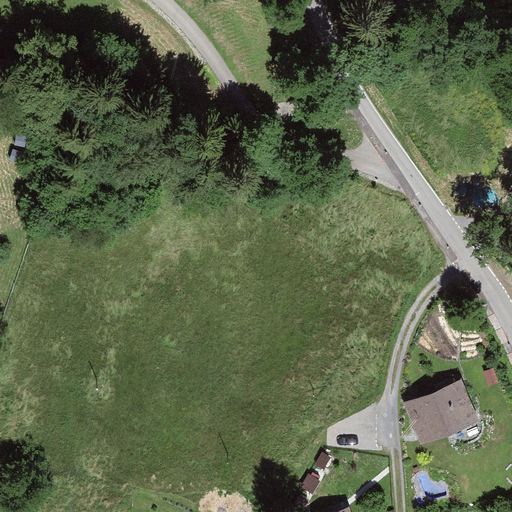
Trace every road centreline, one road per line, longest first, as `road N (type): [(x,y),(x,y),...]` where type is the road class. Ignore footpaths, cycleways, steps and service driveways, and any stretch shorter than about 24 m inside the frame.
road 1 (unclassified): [(511,335),(351,92),(310,0)]
road 2 (track): [(160,0),(248,103),(337,158),(406,171)]
road 3 (track): [(395,511),(386,421),(397,349),(421,299),(469,263)]
